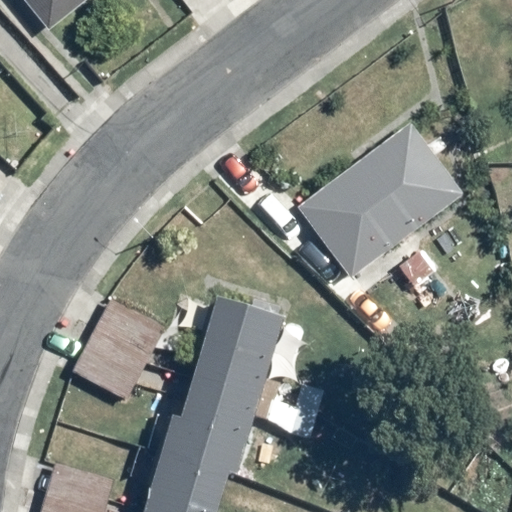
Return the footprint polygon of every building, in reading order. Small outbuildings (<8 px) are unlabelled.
[(23,0),(50,33),(91,0),(23,0)] [(301,208),(352,277),(463,196),(412,127),(301,208)] [(161,327),(102,298),(66,372),(126,401),(161,327)] [(216,299),(194,377),(260,396),(283,318),(216,299)] [(237,477),(260,396),(194,377),(181,421),(171,418),(160,455),(226,474),(237,477)] [(324,388),(292,381),(280,438),(312,444),(324,388)] [(160,455),(143,511),(215,511),(226,474),(160,455)] [(101,511),(111,479),(46,461),(31,511),(101,511)]
